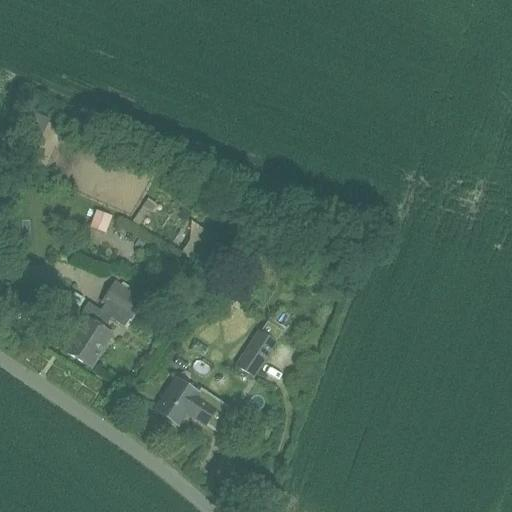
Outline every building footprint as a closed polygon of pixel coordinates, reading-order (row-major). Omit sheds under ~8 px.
[(95,211),(89,227),(103,233),(109,217),(95,211)] [(198,227),(185,247),(198,256),(212,236),(198,227)] [(334,246),(314,234),(306,247),(325,259),(334,246)] [(112,334),(103,329),(110,319),(123,327),(128,320),(131,321),(144,301),(114,281),(99,304),(103,307),(100,312),(87,303),(79,316),(83,318),(63,350),(90,368),(112,334)] [(292,323),(302,312),(289,301),(279,313),(292,323)] [(277,343),(276,342),(281,334),(264,323),(259,331),(258,331),(235,366),(254,379),(277,343)] [(308,387),(313,375),(303,371),(298,384),(308,387)] [(174,378),(154,409),(178,425),(185,414),(204,426),(215,409),(197,397),(199,394),(174,378)]
